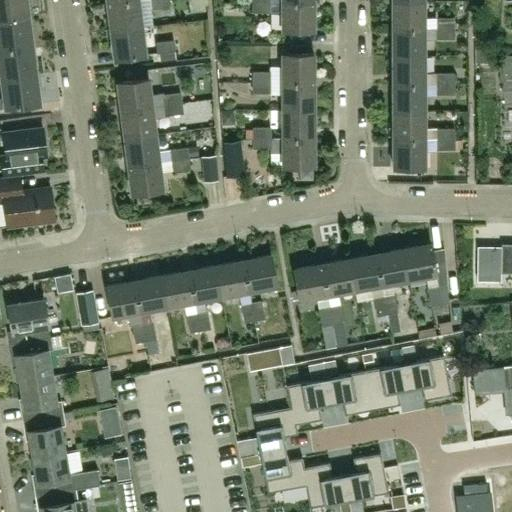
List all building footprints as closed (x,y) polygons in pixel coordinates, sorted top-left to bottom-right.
[(0,0),(0,21),(28,17),(25,0),(0,0)] [(142,28),(139,0),(109,4),(112,31),(142,28)] [(167,0),(149,0),(151,9),(169,6),(167,0)] [(423,29),(424,1),(393,1),(393,29),(423,29)] [(270,12),(270,2),(253,2),(253,12),(270,12)] [(314,2),(282,2),(282,30),(314,30),(314,2)] [(28,17),(0,21),(0,50),(32,46),(28,17)] [(436,18),(436,29),(455,28),(455,18),(436,18)] [(142,28),(112,31),(116,60),(146,56),(142,28)] [(436,29),(436,39),(455,39),(455,28),(436,29)] [(393,57),(423,57),(423,29),(393,29),(393,57)] [(156,53),(174,51),(173,40),(155,42),(156,53)] [(32,46),(0,50),(0,76),(0,79),(35,75),(32,46)] [(283,83),(314,83),(314,55),(283,55),(283,83)] [(423,84),(423,57),(393,57),(393,84),(423,84)] [(253,73),(253,83),(270,83),(271,73),(253,73)] [(455,73),(436,73),(437,84),(455,84),(455,73)] [(4,108),(39,104),(35,75),(0,79),(3,98),(0,98),(0,108),(4,108)] [(148,80),(119,84),(122,112),(152,108),(163,106),(162,95),(150,96),(148,80)] [(253,83),(253,93),(271,93),(270,83),(253,83)] [(314,110),(314,83),(283,83),(283,110),(314,110)] [(423,112),(423,84),(393,84),(393,112),(423,112)] [(455,94),(455,84),(437,84),(437,94),(455,94)] [(163,106),(181,103),(180,92),(162,95),(163,106)] [(183,113),(181,103),(163,106),(164,115),(183,113)] [(126,139),(156,135),(152,108),(122,112),(126,139)] [(314,110),(283,110),(283,138),(314,138),(314,110)] [(423,140),(423,112),(393,112),(393,140),(423,140)] [(0,157),(3,176),(18,174),(43,170),(41,156),(46,156),(42,128),(2,133),(6,155),(0,155),(0,157)] [(253,138),(270,138),(270,128),(253,128),(253,138)] [(437,128),(437,139),(455,139),(455,128),(437,128)] [(130,166),(159,162),(156,135),(126,139),(130,166)] [(314,166),(314,138),(283,138),(270,138),(253,138),(253,148),(270,148),(270,150),(283,150),(283,166),(314,166)] [(437,139),(437,150),(455,149),(455,139),(437,139)] [(223,142),(227,177),(244,175),(241,140),(223,142)] [(423,168),(423,140),(393,140),(393,168),(423,168)] [(169,150),(170,161),(188,158),(187,147),(169,150)] [(215,155),(202,156),(204,182),(217,181),(215,155)] [(190,168),(188,158),(170,161),(171,170),(190,168)] [(159,162),(130,166),(133,194),(163,190),(159,162)] [(5,179),(0,179),(0,199),(4,199),(8,226),(55,221),(51,187),(48,188),(34,189),(24,190),(23,177),(13,178),(5,179)] [(438,287),(436,275),(430,244),(403,249),(408,280),(427,276),(433,306),(447,303),(446,285),(438,287)] [(511,244),(501,244),(501,272),(511,272),(511,244)] [(376,254),(381,285),(408,280),(403,249),(376,254)] [(349,259),(354,290),(381,285),(376,254),(349,259)] [(243,260),(249,290),(276,284),(270,255),(243,260)] [(322,264),(327,295),(354,290),(349,259),(322,264)] [(216,266),(222,295),(249,290),(243,260),(216,266)] [(327,295),(322,264),(294,269),(299,300),(327,295)] [(189,271),(194,301),(222,295),(216,266),(189,271)] [(167,306),(183,303),(194,301),(189,271),(161,276),(167,306)] [(139,311),(150,309),(167,306),(161,276),(133,282),(139,311)] [(142,323),(139,311),(133,282),(107,287),(113,317),(128,314),(130,326),(132,326),(132,325),(142,323)] [(93,291),(77,293),(82,324),(98,321),(93,291)] [(395,294),(385,296),(388,313),(398,311),(395,294)] [(388,313),(385,296),(375,298),(378,315),(388,313)] [(10,343),(51,337),(44,299),(9,305),(13,331),(8,332),(10,343)] [(261,300),(251,302),(254,319),(264,317),(261,300)] [(254,319),(251,302),(241,304),(244,321),(254,319)] [(343,322),(339,305),(329,307),(333,324),(343,322)] [(69,347),(64,306),(49,308),(53,349),(69,347)] [(333,324),(329,307),(320,309),(323,326),(333,324)] [(207,310),(197,312),(200,330),(210,328),(207,310)] [(401,330),(398,311),(388,313),(392,332),(401,330)] [(200,330),(197,312),(187,314),(190,332),(200,330)] [(142,323),(145,341),(155,339),(152,321),(142,323)] [(145,341),(142,323),(132,325),(135,343),(145,341)] [(323,326),(327,347),(337,345),(333,324),(323,326)] [(51,337),(10,343),(13,356),(17,355),(19,368),(15,368),(17,382),(21,381),(52,376),(48,350),(53,349),(51,338),(51,337)] [(401,347),(403,357),(415,355),(413,344),(401,347)] [(281,361),(293,359),(291,345),(278,347),(281,361)] [(278,347),(262,350),(266,367),(282,364),(281,361),(278,347)] [(372,352),(362,354),(363,363),(374,361),(372,352)] [(404,363),(409,388),(421,386),(423,400),(451,394),(443,355),(404,363)] [(409,388),(404,363),(365,370),(372,409),(400,404),(397,390),(409,388)] [(511,365),(503,367),(505,389),(511,387),(511,365)] [(489,388),(487,367),(471,368),(473,389),(489,388)] [(372,409),(365,370),(326,377),(330,403),(342,401),(345,415),(372,409)] [(52,376),(21,381),(25,407),(21,407),(23,419),(63,412),(61,400),(57,401),(52,376)] [(330,403),(326,377),(286,385),(290,407),(291,406),(295,424),(296,424),(321,419),(319,405),(330,403)] [(291,406),(290,407),(253,414),(260,453),(285,448),(283,436),(297,434),(296,424),(295,424),(291,406)] [(65,425),(63,412),(23,419),(25,431),(29,431),(33,455),(64,450),(60,426),(65,425)] [(236,441),(239,457),(255,454),(252,438),(236,441)] [(267,492),(305,485),(306,485),(303,467),(304,467),(302,457),(288,460),(285,448),(260,453),(267,492)] [(38,483),(34,483),(35,494),(75,487),(75,489),(100,485),(97,470),(69,475),(65,454),(64,450),(33,455),(38,483)] [(356,472),(344,474),(349,499),(351,511),(362,511),(360,497),(388,492),(381,453),(353,458),(356,472)] [(257,464),(255,454),(239,457),(241,467),(257,464)] [(304,467),(303,467),(306,485),(305,485),(309,507),(338,501),(340,511),(351,511),(349,499),(344,474),(332,476),(329,462),(304,467)] [(464,499),(488,496),(487,484),(463,487),(464,499)] [(75,487),(35,494),(38,507),(42,507),(42,511),(88,511),(86,499),(77,501),(75,487)]
